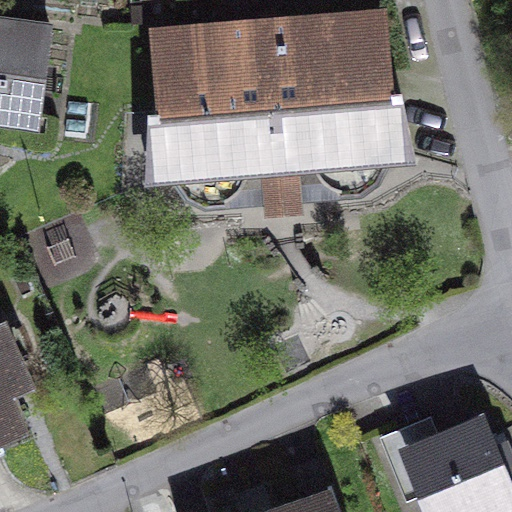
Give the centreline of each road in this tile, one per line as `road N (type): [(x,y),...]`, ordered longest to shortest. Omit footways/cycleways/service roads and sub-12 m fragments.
road 1 (residential): [(68,511),(511,318)]
road 2 (residential): [(442,0),(511,281)]
